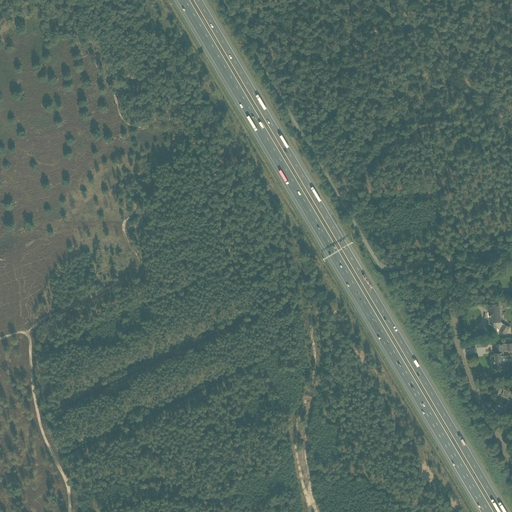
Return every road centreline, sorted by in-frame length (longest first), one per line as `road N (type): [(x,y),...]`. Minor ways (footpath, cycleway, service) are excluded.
road 1 (motorway): [(501,511),(198,0)]
road 2 (motorway): [(183,0),(486,511)]
road 3 (track): [(28,332),(136,274),(124,222),(206,182),(188,136),(166,118),(130,125),(117,113),(72,30),(76,0)]
road 4 (track): [(309,511),(294,442),(314,373),(309,302),(295,292),(260,304),(203,207),(206,182)]
road 5 (track): [(317,511),(305,431),(321,341),(309,302)]
road 6 (residential): [(496,438),(453,330),(448,258)]
road 7 (track): [(69,511),(37,413),(28,332)]
road 8 (track): [(511,126),(389,0)]
